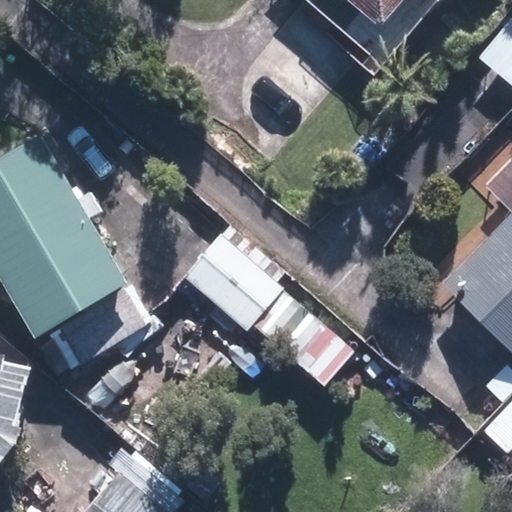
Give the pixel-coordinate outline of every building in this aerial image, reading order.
[(351,0),(384,27),(406,0),(351,0)] [(511,17),(480,55),(511,83),(511,17)] [(421,195),(499,123),(470,91),(391,163),(421,195)] [(83,197),(44,132),(0,158),(0,269),(38,334),(131,279),(95,217),(105,212),(93,191),(83,197)] [(511,160),(487,186),(511,210),(511,214),(445,283),(511,348),(511,160)] [(283,289),(220,234),(183,276),(246,331),(283,289)] [(0,350),(0,397),(10,352),(0,350)] [(179,491),(135,454),(87,511),(172,511),(166,507),(179,491)]
